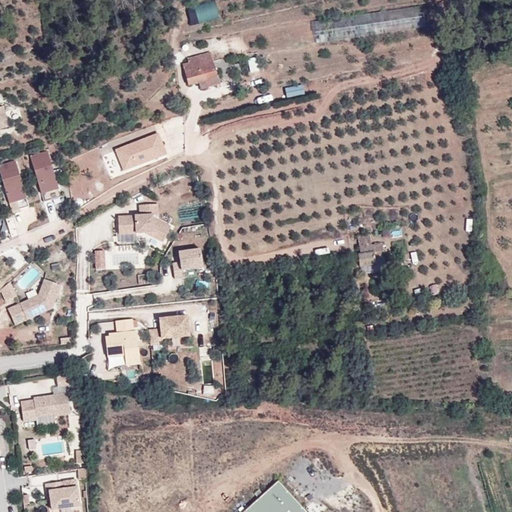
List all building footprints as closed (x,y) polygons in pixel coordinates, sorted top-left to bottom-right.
[(218,18),(214,0),(205,0),(186,5),(189,25),(218,18)] [(413,15),(364,24),(366,34),(422,23),(422,20),(414,21),(413,15)] [(195,51),(193,41),(181,44),(183,53),(195,51)] [(189,84),(199,82),(217,77),(210,53),(188,58),(189,62),(183,65),(189,84)] [(217,77),(199,82),(200,88),(219,83),(217,77)] [(0,130),(10,128),(4,106),(0,107),(0,130)] [(124,167),(168,153),(161,131),(117,145),(124,167)] [(31,158),(37,180),(39,180),(40,183),(38,184),(44,204),(61,199),(48,153),(31,158)] [(0,167),(0,172),(5,190),(7,189),(8,193),(6,193),(12,213),(29,208),(16,162),(0,167)] [(157,201),(138,202),(139,213),(117,215),(118,229),(136,228),(136,232),(145,231),(154,230),(156,231),(154,235),(163,240),(171,224),(153,215),(152,213),(158,213),(157,201)] [(359,247),(371,246),(369,235),(357,237),(359,247)] [(374,252),(374,258),(383,257),(382,244),(371,246),(359,247),(360,254),(374,252)] [(201,246),(179,250),(180,260),(173,261),(175,276),(183,275),(182,267),(203,264),(201,246)] [(96,268),(106,267),(105,250),(96,251),(96,268)] [(375,264),(374,258),(374,252),(360,254),(358,254),(359,266),(375,264)] [(44,280),(38,295),(7,309),(15,326),(51,311),(61,286),(44,280)] [(0,289),(0,292),(4,301),(15,296),(8,282),(0,289)] [(187,311),(160,315),(161,325),(150,327),(152,343),(164,341),(163,336),(190,332),(187,311)] [(128,364),(142,362),(136,330),(133,330),(131,318),(115,321),(117,333),(113,334),(113,337),(109,337),(106,338),(109,357),(126,354),(128,364)] [(68,383),(69,392),(75,391),(74,382),(73,382),(71,373),(54,375),(55,385),(68,383)] [(69,413),(66,392),(32,397),(33,399),(20,400),(22,420),(35,418),(35,415),(53,413),(54,415),(69,413)] [(84,448),(76,448),(76,461),(85,461),(84,448)] [(78,467),(78,478),(86,478),(85,466),(78,467)] [(48,490),(50,508),(79,504),(75,478),(45,482),(46,490),(48,490)] [(309,511),(279,479),(241,511),(309,511)]
